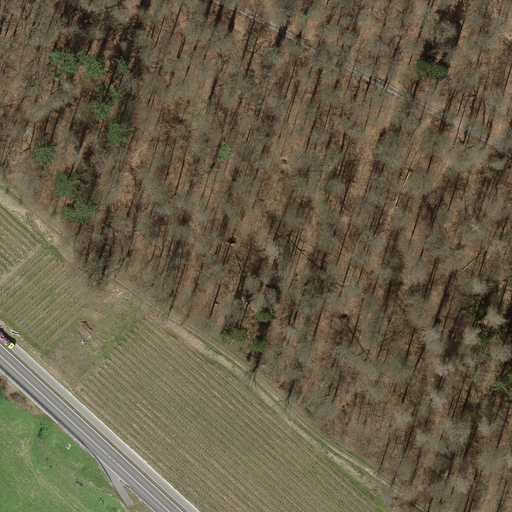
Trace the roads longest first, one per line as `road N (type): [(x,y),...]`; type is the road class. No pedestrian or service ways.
road 1 (track): [(426,511),(0,183)]
road 2 (track): [(511,427),(480,402),(244,127),(174,85)]
road 3 (track): [(212,0),(511,153)]
road 4 (secondary): [(0,355),(170,511)]
